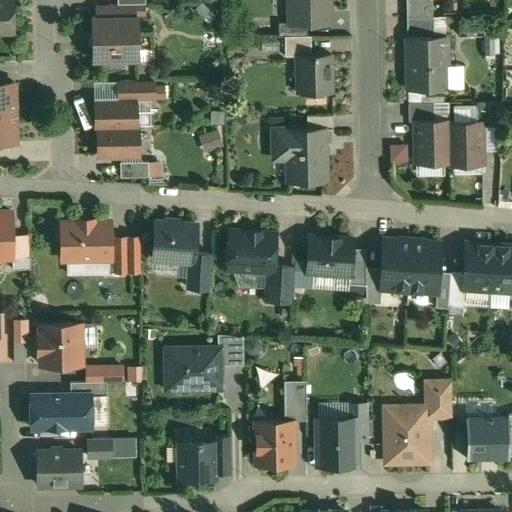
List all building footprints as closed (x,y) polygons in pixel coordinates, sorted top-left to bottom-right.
[(0,0),(0,33),(13,33),(12,0),(0,0)] [(329,0),(288,0),(289,23),(289,24),(307,24),(330,23),(329,0)] [(432,17),(431,0),(405,0),(406,17),(432,17)] [(136,17),(92,18),(93,62),(107,61),(107,67),(122,67),(122,61),(137,61),(136,17)] [(432,17),(406,17),(407,37),(433,37),(433,17),(432,17)] [(307,36),(307,24),(289,24),(289,23),(279,23),(279,37),(285,37),(307,36)] [(311,55),(311,36),(307,36),(285,37),(285,57),(296,57),(296,55),(311,55)] [(433,37),(407,37),(408,90),(447,89),(446,37),(433,37)] [(311,55),(296,55),(296,57),(297,93),(332,92),(331,54),(311,55)] [(154,80),(118,81),(118,95),(144,95),(144,100),(154,100),(154,99),(154,86),(154,80)] [(14,83),(0,83),(0,113),(14,113),(14,83)] [(164,86),(154,86),(154,99),(164,99),(164,86)] [(136,99),(94,100),(95,129),(97,129),(97,128),(137,127),(136,99)] [(502,101),(486,102),(486,113),(480,114),(481,121),(481,127),(501,127),(502,101)] [(433,103),(408,103),(408,122),(415,122),(415,120),(434,120),(433,103)] [(0,143),(15,144),(14,113),(0,113),(0,143)] [(332,115),(307,116),(307,129),(333,128),(332,115)] [(481,127),(481,121),(449,122),(449,119),(448,120),(449,166),(466,165),(467,163),(480,162),(480,165),(482,165),(481,127)] [(434,120),(415,120),(415,122),(416,163),(418,163),(418,161),(431,161),(432,163),(448,163),(448,166),(449,166),(448,120),(434,120)] [(137,127),(97,128),(97,129),(97,156),(139,156),(139,127),(137,127)] [(307,129),(273,129),(273,153),(287,153),(288,182),(326,181),(325,143),(333,143),(333,128),(307,129)] [(410,162),(410,143),(391,143),(392,162),(410,162)] [(148,162),(120,163),(120,178),(148,177),(148,162)] [(11,212),(0,212),(0,258),(12,258),(12,236),(11,212)] [(94,219),(78,220),(78,222),(62,222),(62,224),(58,228),(58,240),(62,244),(62,260),(109,259),(110,259),(110,237),(109,221),(94,221),(94,219)] [(197,224),(155,222),(152,259),(189,262),(194,262),(195,253),(197,224)] [(260,231),(247,230),(247,232),(229,231),(227,247),(223,251),(223,261),(226,265),(226,268),(268,271),(273,272),(273,266),(275,234),(260,233),(260,231)] [(12,236),(12,258),(30,258),(29,235),(12,236)] [(352,239),(308,236),(306,271),(349,274),(350,274),(352,248),(352,239)] [(140,272),(140,237),(110,237),(110,259),(109,259),(109,273),(140,272)] [(404,240),(383,239),(381,268),(380,289),(381,289),(408,290),(411,239),(404,238),(404,240)] [(440,243),(418,241),(419,239),(411,239),(408,290),(436,293),(436,292),(438,272),(440,243)] [(493,244),(466,242),(463,288),(490,290),(493,244)] [(511,245),(493,244),(490,290),(511,291),(511,245)] [(365,249),(352,248),(350,274),(349,274),(348,284),(365,285),(365,267),(365,249)] [(194,262),(189,262),(187,288),(209,290),(211,254),(195,253),(194,262)] [(12,258),(12,270),(30,269),(30,258),(12,258)] [(294,267),(273,266),(273,272),(268,271),(266,301),(292,303),(294,267)] [(381,268),(365,267),(365,285),(366,303),(380,304),(381,289),(380,289),(381,268)] [(450,272),(438,272),(436,292),(436,293),(435,307),(447,308),(448,305),(450,272)] [(448,305),(460,306),(462,273),(450,272),(448,305)] [(28,320),(14,321),(14,341),(28,341),(28,320)] [(80,324),(39,325),(40,334),(38,334),(38,355),(40,355),(40,365),(81,364),(80,324)] [(243,336),(218,334),(218,347),(221,347),(221,365),(243,364),(243,336)] [(218,347),(165,347),(165,379),(183,379),(183,389),(221,389),(221,365),(221,347),(218,347)] [(122,366),(86,367),(86,382),(106,381),(122,381),(122,366)] [(141,366),(127,366),(127,381),(141,381),(141,366)] [(286,378),(286,416),(308,416),(308,378),(286,378)] [(106,395),(106,381),(86,382),(70,382),(70,394),(90,394),(90,395),(106,395)] [(70,394),(31,395),(31,428),(91,427),(90,395),(90,394),(70,394)] [(427,406),(400,406),(400,412),(396,416),(385,416),(386,462),(428,461),(427,406)] [(508,414),(465,415),(466,459),(481,458),(481,455),(508,455),(508,414)] [(355,463),(354,419),(318,419),(319,464),(355,463)] [(292,420),(256,421),(257,465),(289,464),(289,447),(292,447),(292,420)] [(230,437),(211,437),(212,441),(214,441),(214,453),(230,453),(230,437)] [(87,456),(115,455),(115,438),(87,438),(87,456)] [(135,438),(115,438),(115,455),(135,455),(135,438)] [(212,441),(178,442),(179,479),(215,479),(215,474),(214,453),(214,441),(212,441)] [(80,451),(36,452),(37,485),(81,484),(80,451)] [(230,453),(214,453),(215,474),(231,474),(230,453)]
